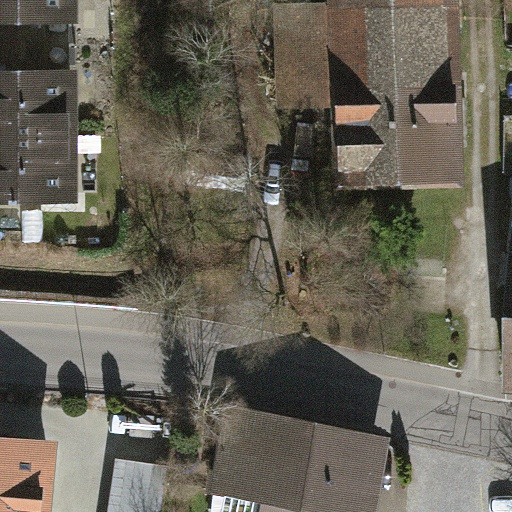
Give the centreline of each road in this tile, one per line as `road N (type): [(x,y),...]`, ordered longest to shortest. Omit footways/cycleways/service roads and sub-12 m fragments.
road 1 (tertiary): [(0,355),(263,379),(511,432)]
road 2 (track): [(473,425),(468,250),(489,165),(487,0)]
